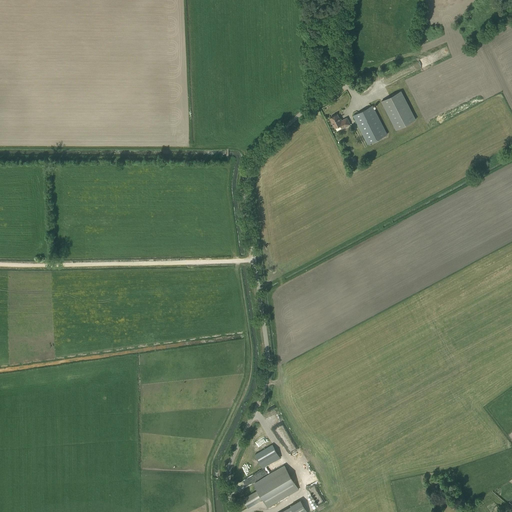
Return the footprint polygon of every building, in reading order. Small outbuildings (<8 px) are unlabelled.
[(401,91),(381,101),(396,130),(416,119),(401,91)] [(387,134),(372,106),(353,116),(368,144),(387,134)] [(342,128),(350,124),(347,118),(341,121),(341,120),(340,120),(337,114),(330,118),(335,128),(340,125),(342,128)] [(273,444),(255,455),(262,468),(280,458),(273,444)] [(254,484),(258,490),(242,500),(247,508),(263,499),(267,507),(299,489),(285,466),(254,484)] [(325,502),(315,485),(309,488),(319,506),(325,502)] [(280,511),(307,511),(301,499),(291,505),(291,506),(280,511)]
